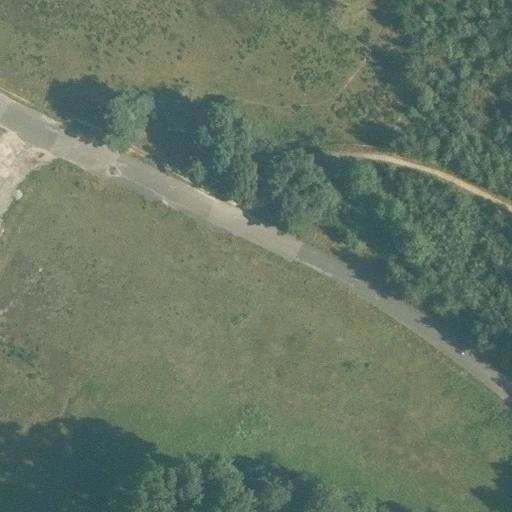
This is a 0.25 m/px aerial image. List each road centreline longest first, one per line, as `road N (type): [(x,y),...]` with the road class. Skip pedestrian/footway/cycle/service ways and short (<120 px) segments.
road 1 (track): [(511,391),(378,298),(238,224)]
road 2 (unknown): [(238,224),(263,202),(282,167),(325,155),(407,166),(511,210)]
road 3 (track): [(238,224),(36,128)]
